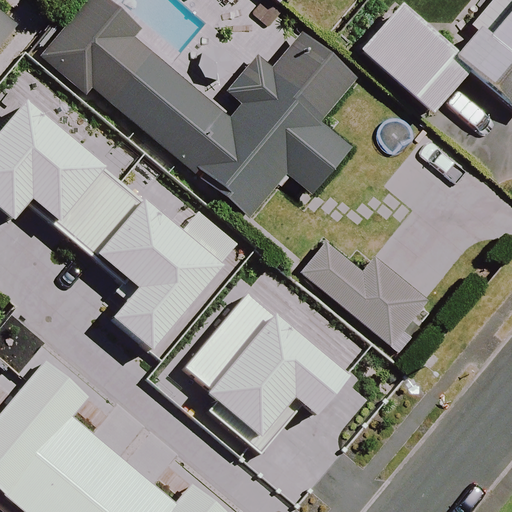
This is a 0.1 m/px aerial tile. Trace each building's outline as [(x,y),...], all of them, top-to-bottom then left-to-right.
[(223,123),(207,111),(124,47),(133,37),(84,0),(37,63),(244,221),(275,181),(303,202),(341,152),(311,129),(347,83),(288,38),(261,73),(246,61),(215,100),(231,112),(223,123)] [(511,0),(510,0),(511,1),(511,4),(482,41),(473,33),(451,60),(378,0),(371,0),(333,48),(423,122),(459,79),(511,122),(511,0)] [(0,42),(9,32),(0,25),(0,42)] [(131,280),(88,333),(124,363),(118,369),(173,414),(218,361),(208,352),(228,328),(237,335),(261,307),(248,296),(259,282),(170,208),(119,270),(131,280)] [(96,288),(26,233),(0,265),(0,291),(57,337),(96,288)] [(348,273),(316,249),(291,281),(383,352),(416,309),(356,262),(348,273)] [(82,396),(17,342),(0,362),(0,480),(29,505),(22,511),(135,511),(134,511),(155,486),(115,453),(129,436),(82,396)]
